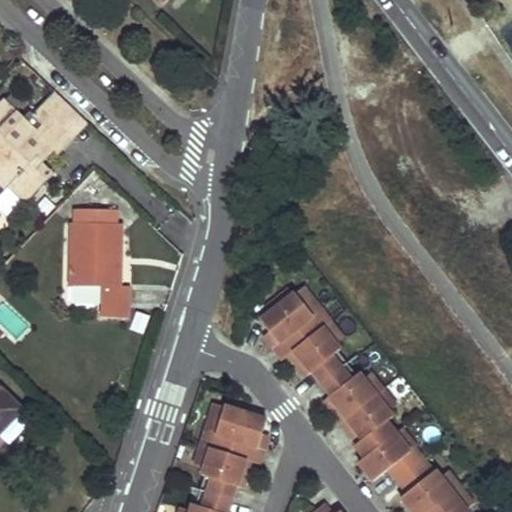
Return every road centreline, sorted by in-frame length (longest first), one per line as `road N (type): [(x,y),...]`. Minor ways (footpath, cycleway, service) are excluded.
road 1 (residential): [(0,3),(165,161),(225,180)]
road 2 (residential): [(231,139),(169,120),(44,0)]
road 3 (tertiary): [(394,0),(511,155)]
road 4 (residential): [(134,511),(188,347)]
road 5 (residential): [(188,347),(221,243),(225,180)]
road 6 (residential): [(188,347),(249,371),(300,435)]
road 7 (residential): [(231,139),(253,0)]
